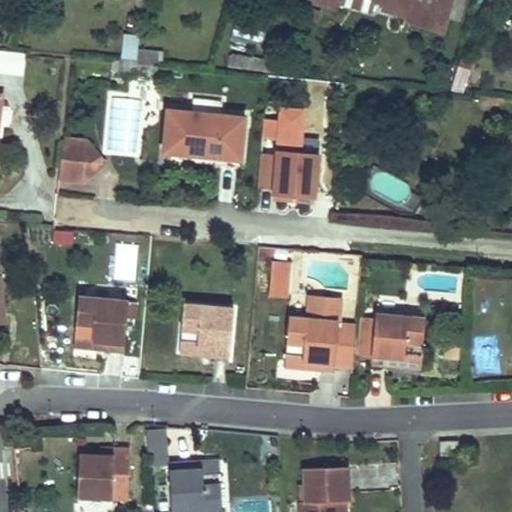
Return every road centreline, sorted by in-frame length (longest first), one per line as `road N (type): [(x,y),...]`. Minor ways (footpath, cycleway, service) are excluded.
road 1 (residential): [(511,248),(48,202)]
road 2 (residential): [(0,427),(9,407),(50,391),(317,420),(410,419)]
